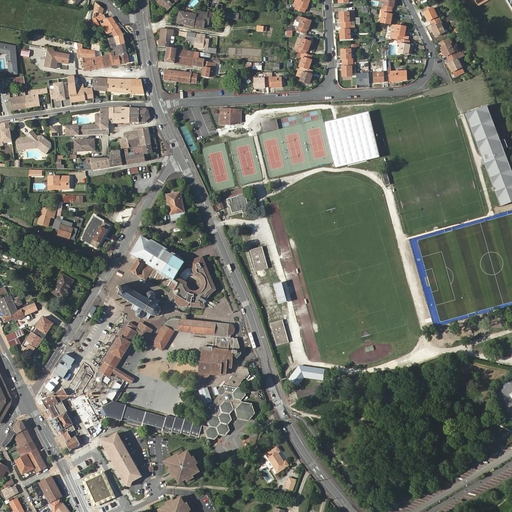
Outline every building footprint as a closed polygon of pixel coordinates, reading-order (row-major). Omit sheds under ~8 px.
[(155,0),(167,11),(178,0),(155,0)] [(310,0),(299,0),(298,6),(297,5),(295,9),(305,12),(306,9),(307,10),(310,0)] [(393,7),(394,0),(384,0),(384,1),(384,6),(382,6),(382,9),(391,11),(392,7),(393,7)] [(103,9),(95,2),(93,13),(95,13),(96,12),(102,14),(102,12),(103,9)] [(431,24),(440,19),(439,17),(438,17),(433,8),(424,13),(428,21),(429,20),(431,24)] [(391,14),(391,11),(382,9),(381,12),(382,13),(381,22),(390,24),(392,15),(391,14)] [(197,15),(180,12),(177,23),(194,27),(203,28),(204,23),(208,24),(209,20),(212,20),(213,13),(198,10),(197,18),(196,18),(197,15)] [(341,22),(341,26),(351,26),(351,22),(349,22),(349,21),(349,13),(340,13),(340,22),(341,22)] [(106,19),(104,15),(95,17),(98,21),(104,19),(105,23),(102,24),(101,22),(98,23),(100,26),(101,26),(106,33),(112,31),(119,29),(111,17),(106,19)] [(296,31),(306,34),(307,30),(308,30),(311,21),(299,17),(297,22),(300,23),(299,27),(298,27),(296,31)] [(441,22),(440,19),(431,24),(432,27),(431,28),(435,36),(444,32),(440,23),(441,22)] [(404,37),(406,27),(396,25),(394,35),(391,34),(391,36),(390,38),(399,40),(402,40),(403,37),(404,37)] [(351,26),(341,26),(341,30),(340,30),(341,40),(350,39),(350,29),(351,29),(351,26)] [(173,38),(174,31),(162,29),(160,43),(159,46),(160,46),(161,36),(170,38),(170,37),(173,38)] [(191,45),(194,45),(195,39),(195,36),(195,34),(188,33),(187,41),(191,41),(191,45)] [(201,34),(200,37),(200,39),(195,39),(194,45),(194,47),(205,49),(205,52),(216,53),(216,49),(208,48),(209,40),(204,40),(205,35),(201,34)] [(125,43),(123,35),(116,37),(114,37),(117,45),(125,43)] [(170,43),(170,38),(161,36),(160,46),(167,47),(169,48),(170,43)] [(117,45),(114,37),(109,38),(112,51),(115,51),(115,53),(116,57),(127,54),(125,43),(117,45)] [(446,56),(448,59),(457,55),(455,51),(454,52),(450,44),(448,37),(438,42),(441,48),(445,56),(446,56)] [(297,51),(305,54),(306,51),(308,51),(311,42),(302,39),(302,38),(299,48),(297,48),(296,51),(297,51)] [(408,45),(409,42),(399,40),(395,39),(395,42),(399,43),(400,43),(398,53),(408,55),(410,55),(411,55),(412,49),(409,49),(409,46),(409,45),(408,45)] [(16,57),(16,47),(0,43),(0,53),(1,54),(1,53),(9,54),(9,55),(16,57)] [(167,47),(165,62),(175,63),(177,49),(169,48),(167,47)] [(49,49),(46,62),(57,64),(57,62),(67,64),(69,55),(53,52),(54,50),(49,49)] [(177,49),(175,63),(193,66),(194,59),(199,59),(199,56),(210,57),(210,54),(177,49)] [(343,63),(353,63),(353,59),(352,59),(351,50),(341,50),(342,59),(343,59),(343,63)] [(311,60),(312,57),(305,54),(297,51),(296,55),(302,58),(299,66),(309,70),(312,61),(311,60)] [(111,66),(108,53),(108,52),(92,52),(83,52),(81,52),(82,53),(83,59),(85,71),(111,66)] [(129,62),(127,54),(116,57),(115,53),(108,53),(111,66),(129,62)] [(457,55),(448,59),(449,62),(448,63),(453,72),(456,77),(464,73),(462,68),(457,59),(462,56),(461,53),(457,55)] [(16,70),(16,57),(9,55),(10,63),(8,63),(8,70),(16,70)] [(204,67),(204,62),(205,60),(199,59),(194,59),(193,66),(203,67),(204,67)] [(206,76),(214,77),(214,75),(215,69),(216,64),(204,62),(204,67),(203,67),(202,75),(206,76)] [(353,66),(353,63),(343,63),(343,67),(342,67),(342,77),(352,76),(352,66),(353,66)] [(311,74),(312,71),(309,70),(299,66),(298,70),(303,72),(300,81),(309,84),(313,75),(311,74)] [(387,70),(387,81),(391,81),(391,82),(401,81),(401,80),(406,80),(405,71),(391,72),(390,66),(387,66),(387,70)] [(164,80),(177,82),(179,71),(165,70),(164,80)] [(384,81),(387,81),(387,70),(383,70),(383,72),(374,73),(374,82),(384,82),(384,81)] [(179,71),(177,82),(182,82),(197,83),(198,74),(193,73),(179,71)] [(365,80),(369,80),(369,73),(356,74),(357,84),(365,84),(365,80)] [(70,86),(69,77),(57,79),(58,88),(61,103),(84,100),(82,85),(79,85),(79,86),(75,87),(75,86),(70,86)] [(265,87),(269,87),(268,77),(264,77),(264,78),(255,79),(255,88),(265,88),(265,87)] [(268,77),(269,87),(272,86),(272,88),(282,87),(282,77),(272,78),(272,77),(268,77)] [(107,84),(107,79),(99,78),(91,78),(91,88),(90,90),(108,91),(109,85),(107,84)] [(141,80),(107,79),(107,84),(109,85),(108,91),(122,93),(125,93),(144,94),(141,80)] [(34,106),(33,95),(26,96),(14,97),(11,98),(13,110),(34,106)] [(500,204),(511,200),(511,171),(486,105),(465,113),(500,204)] [(130,107),(122,107),(109,108),(108,123),(131,122),(130,107)] [(147,121),(150,118),(149,110),(147,108),(130,107),(131,122),(147,121)] [(109,108),(104,108),(104,114),(100,115),(100,123),(100,125),(108,124),(108,123),(109,108)] [(241,122),(242,110),(223,110),(222,124),(235,124),(235,122),(241,122)] [(369,112),(326,122),(336,166),(379,156),(369,112)] [(109,134),(108,124),(100,125),(100,127),(75,128),(75,136),(109,134)] [(69,126),(69,136),(75,136),(75,128),(100,127),(100,125),(69,126)] [(12,139),(10,129),(3,129),(4,139),(12,139)] [(147,145),(151,145),(148,129),(126,135),(126,138),(119,140),(121,148),(147,145)] [(18,137),(17,139),(41,137),(42,135),(37,136),(30,130),(25,136),(26,137),(18,137)] [(41,137),(17,139),(16,141),(16,149),(37,147),(45,154),(50,148),(50,143),(45,139),(44,139),(41,137)] [(94,140),(75,141),(75,152),(94,151),(94,140)] [(153,153),(151,145),(147,145),(142,146),(142,147),(133,149),(134,156),(144,155),(153,153)] [(133,149),(125,150),(127,158),(134,156),(133,149)] [(123,165),(120,151),(109,153),(109,158),(110,167),(123,165)] [(127,158),(128,164),(145,161),(144,155),(134,156),(127,158)] [(110,167),(109,158),(100,159),(102,169),(110,167)] [(102,168),(100,159),(91,160),(93,170),(102,168)] [(172,219),(186,216),(181,192),(166,195),(172,219)] [(231,206),(233,213),(242,210),(243,213),(249,211),(244,194),(238,196),(240,203),(231,206)] [(215,211),(224,207),(221,202),(212,205),(215,211)] [(38,223),(41,224),(44,213),(54,216),(55,209),(52,208),(51,209),(46,208),(46,207),(43,206),(38,223)] [(44,213),(41,224),(48,226),(50,216),(53,217),(54,216),(44,213)] [(81,239),(87,242),(97,248),(111,225),(95,216),(85,231),(81,239)] [(53,228),(60,230),(58,235),(73,239),(76,230),(70,228),(72,224),(56,219),(53,228)] [(170,288),(173,284),(175,285),(179,278),(175,276),(184,262),(182,261),(151,242),(141,236),(131,254),(139,259),(131,271),(144,279),(147,273),(147,274),(148,275),(149,276),(150,276),(152,276),(155,278),(156,279),(156,280),(157,280),(158,280),(162,282),(162,283),(162,284),(163,285),(165,285),(166,285),(169,286),(169,287),(169,288),(170,288)] [(152,240),(151,242),(182,261),(183,259),(152,240)] [(262,249),(252,252),(257,270),(267,268),(262,249)] [(204,261),(202,256),(188,262),(188,263),(190,262),(192,267),(204,261)] [(175,285),(173,284),(170,288),(170,289),(171,289),(172,289),(173,288),(178,292),(176,295),(177,295),(176,296),(176,297),(176,300),(176,302),(177,303),(178,304),(180,305),(181,306),(183,306),(184,306),(185,306),(187,305),(188,304),(189,304),(190,302),(191,302),(191,306),(203,308),(204,308),(204,307),(205,306),(205,305),(205,304),(205,303),(207,299),(210,295),(214,292),(216,289),(204,261),(192,267),(195,275),(196,275),(197,275),(199,277),(200,278),(201,280),(201,282),(201,283),(201,285),(200,287),(199,288),(198,289),(197,290),(196,290),(195,290),(193,291),(192,291),(192,290),(190,290),(188,288),(187,287),(186,285),(185,284),(185,283),(179,278),(175,285)] [(58,288),(54,294),(64,301),(69,293),(67,292),(74,281),(62,274),(55,287),(58,288)] [(282,281),(274,283),(279,304),(287,302),(282,281)] [(117,294),(135,305),(132,309),(136,311),(136,313),(136,314),(136,315),(137,316),(138,317),(141,318),(141,317),(142,317),(143,317),(143,316),(144,316),(149,319),(151,315),(152,315),(153,316),(154,316),(155,316),(156,316),(158,316),(158,315),(159,314),(160,314),(160,313),(161,312),(161,311),(161,310),(161,309),(161,308),(160,307),(160,306),(159,305),(158,304),(160,301),(155,297),(155,296),(155,295),(155,294),(155,293),(154,293),(154,292),(153,292),(152,291),(151,291),(150,291),(149,291),(149,292),(148,292),(148,293),(145,297),(123,284),(117,294)] [(39,293),(42,296),(47,290),(44,287),(39,293)] [(15,307),(22,304),(19,297),(12,299),(11,296),(0,300),(0,304),(3,311),(15,307)] [(15,307),(3,311),(5,317),(2,318),(4,323),(7,321),(8,321),(15,318),(16,321),(20,319),(25,316),(25,315),(37,309),(35,304),(17,311),(15,307)] [(43,317),(33,332),(43,339),(54,323),(43,317)] [(179,332),(214,335),(215,323),(200,321),(176,319),(171,320),(168,322),(163,326),(156,339),(153,344),(152,345),(163,351),(174,332),(178,331),(179,331),(179,332)] [(282,322),(272,324),(277,344),(287,341),(282,322)] [(130,323),(127,328),(137,333),(153,344),(156,339),(146,333),(141,330),(130,323)] [(232,324),(215,323),(214,335),(213,347),(231,350),(230,353),(232,356),(234,356),(236,359),(238,359),(242,355),(241,352),(238,351),(239,350),(240,348),(237,338),(230,337),(230,336),(233,335),(234,333),(235,330),(234,327),(232,324)] [(126,327),(92,383),(103,389),(113,373),(116,368),(137,333),(127,328),(126,327)] [(10,348),(13,347),(20,344),(18,338),(24,335),(22,330),(6,337),(10,348)] [(33,332),(32,332),(26,340),(26,341),(22,346),(20,348),(24,351),(23,352),(30,356),(36,347),(37,348),(43,339),(33,332)] [(231,350),(213,347),(202,347),(202,351),(200,365),(199,373),(199,375),(200,376),(202,378),(203,378),(204,378),(206,378),(208,378),(209,377),(210,376),(210,375),(211,374),(211,373),(221,374),(221,373),(222,373),(223,373),(224,372),(225,371),(226,368),(225,367),(232,368),(232,356),(230,353),(231,350)] [(75,359),(65,353),(61,360),(65,362),(63,365),(60,363),(54,372),(64,378),(75,359)] [(69,387),(63,389),(68,397),(69,396),(90,436),(100,423),(82,391),(92,376),(93,373),(89,366),(83,362),(69,387)] [(299,366),(289,379),(298,386),(304,378),(322,381),(324,369),(299,366)] [(210,418),(207,420),(209,426),(209,427),(206,431),(208,437),(214,438),(218,434),(224,435),(229,430),(227,424),(231,420),(229,414),(234,408),(238,418),(248,420),(254,413),(251,404),(241,402),(240,400),(245,395),(243,388),(237,387),(241,383),(240,382),(244,378),(249,373),(247,368),(240,367),(236,371),(237,373),(234,377),(232,376),(223,386),(222,385),(217,391),(219,395),(212,402),(213,405),(210,405),(207,409),(210,418)] [(123,372),(116,368),(113,373),(120,377),(123,372)] [(2,376),(0,372),(0,422),(1,423),(11,405),(12,399),(4,382),(2,376)] [(134,380),(134,379),(123,372),(120,377),(132,383),(134,380)] [(52,377),(45,387),(51,391),(58,382),(57,381),(59,378),(57,376),(55,379),(52,377)] [(318,391),(322,390),(321,385),(320,382),(314,384),(315,387),(302,391),(301,389),(295,391),(298,399),(303,397),(304,400),(319,395),(318,391)] [(65,442),(70,451),(80,445),(76,437),(71,439),(69,434),(75,430),(72,424),(73,424),(66,412),(67,412),(61,401),(68,397),(63,389),(46,399),(43,401),(47,409),(49,408),(52,416),(51,416),(53,419),(52,420),(59,432),(60,432),(62,435),(63,434),(67,442),(65,442)] [(111,423),(120,406),(117,405),(117,404),(112,402),(102,407),(105,411),(108,416),(109,417),(106,421),(111,423)] [(166,418),(120,406),(111,423),(115,425),(119,425),(120,419),(168,432),(172,432),(180,434),(181,432),(190,435),(191,434),(199,436),(202,424),(203,422),(196,420),(167,415),(166,418)] [(4,442),(3,444),(5,449),(7,448),(13,436),(14,435),(26,428),(22,421),(19,421),(14,428),(11,430),(10,431),(4,442)] [(209,426),(202,424),(199,436),(208,437),(206,431),(209,427),(209,426)] [(37,449),(26,428),(14,435),(20,448),(17,450),(21,457),(37,449)] [(116,433),(106,438),(103,440),(126,483),(130,481),(140,475),(116,433)] [(101,440),(100,441),(125,485),(126,485),(128,485),(128,484),(129,483),(130,482),(130,481),(126,483),(103,440),(106,438),(105,438),(104,438),(103,438),(102,438),(101,439),(101,440)] [(265,455),(268,460),(269,459),(274,466),(273,467),(277,473),(289,465),(286,460),(284,462),(278,453),(280,451),(277,447),(265,455)] [(36,473),(47,467),(37,449),(21,457),(15,460),(22,474),(33,468),(36,473)] [(171,470),(175,476),(178,483),(185,480),(192,476),(199,472),(195,465),(191,458),(188,452),(178,457),(168,463),(169,466),(171,470)] [(167,467),(169,466),(168,463),(178,457),(177,455),(164,462),(167,467)] [(0,482),(8,468),(6,466),(0,475),(0,482)] [(102,471),(82,480),(93,506),(115,497),(102,471)] [(54,511),(55,511),(64,503),(60,497),(63,496),(52,476),(39,483),(54,511)] [(293,490),(296,480),(289,477),(285,488),(293,490)] [(7,488),(15,484),(13,479),(5,484),(7,488)] [(15,485),(3,492),(6,499),(18,492),(15,485)] [(186,511),(187,511),(183,504),(179,497),(172,501),(165,505),(158,508),(160,511),(186,511)] [(10,502),(14,511),(24,511),(17,498),(10,502)] [(70,511),(64,503),(55,511),(70,511)]
